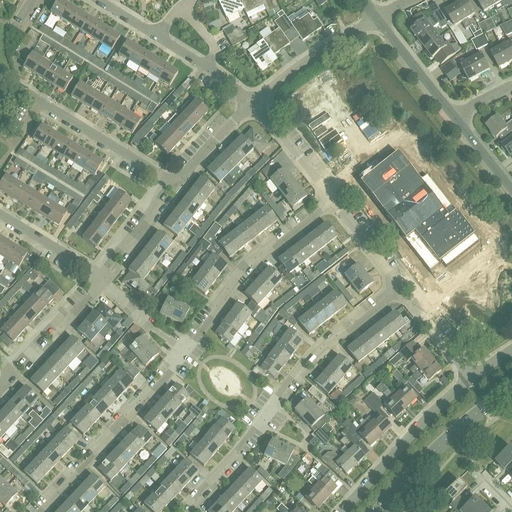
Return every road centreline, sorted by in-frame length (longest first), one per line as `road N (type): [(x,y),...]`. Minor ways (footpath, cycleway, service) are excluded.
road 1 (residential): [(181,511),(252,436),(313,350),(397,284),(327,189)]
road 2 (residential): [(51,492),(160,375),(253,255),(327,189)]
road 3 (residential): [(172,181),(20,92),(0,101)]
road 4 (residential): [(342,511),(469,378)]
road 5 (tertiary): [(379,511),(461,425),(511,387)]
road 6 (residential): [(253,103),(375,19)]
road 7 (residential): [(14,376),(104,277)]
road 8 (residential): [(451,114),(375,19)]
road 9 (residential): [(104,277),(0,214)]
